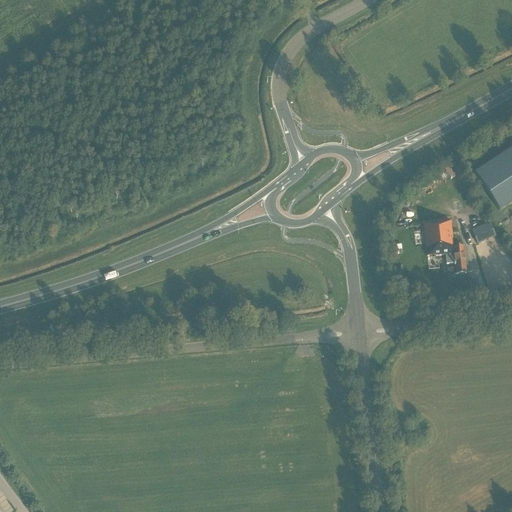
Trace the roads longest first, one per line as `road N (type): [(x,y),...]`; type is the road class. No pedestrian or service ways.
road 1 (unclassified): [(0,364),(359,332)]
road 2 (trunk): [(0,307),(201,236)]
road 3 (tertiary): [(293,142),(278,94),(286,57),(303,36),(367,0)]
road 4 (tertiary): [(380,511),(359,332)]
road 5 (unclassified): [(359,332),(511,318)]
